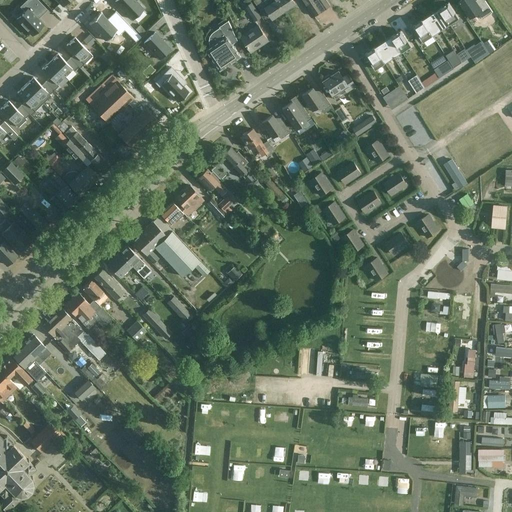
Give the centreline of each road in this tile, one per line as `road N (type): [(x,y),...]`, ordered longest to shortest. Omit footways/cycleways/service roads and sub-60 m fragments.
road 1 (tertiary): [(221,115),(193,126),(4,302)]
road 2 (tertiary): [(13,312),(221,115)]
road 3 (residential): [(409,155),(437,197),(371,241),(343,200)]
road 4 (tertiary): [(221,115),(338,37)]
road 5 (residential): [(338,37),(409,155)]
road 6 (residential): [(221,115),(166,0)]
